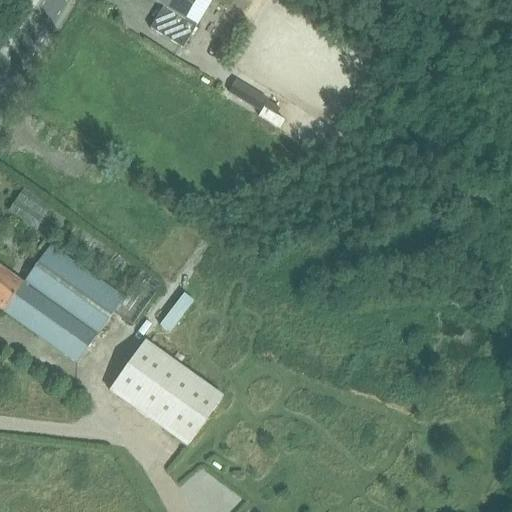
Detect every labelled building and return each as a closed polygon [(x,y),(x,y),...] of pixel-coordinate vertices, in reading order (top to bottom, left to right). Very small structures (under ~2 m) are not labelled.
[(159,14),(150,29),(168,39),(184,48),(198,26),(186,18),(196,0),(152,0),(166,8),(162,16),(159,14)] [(236,82),(228,94),(260,114),(267,102),(236,82)] [(35,232),(48,212),(18,193),(6,213),(35,232)] [(50,247),(24,284),(97,336),(123,300),(50,247)] [(0,309),(4,312),(24,284),(0,267),(0,309)] [(97,336),(24,284),(4,312),(78,364),(97,336)] [(170,335),(191,299),(179,292),(158,328),(170,335)] [(145,343),(111,392),(188,446),(222,397),(145,343)]
